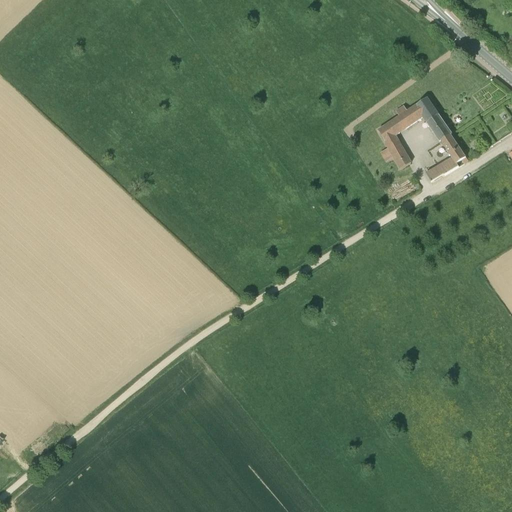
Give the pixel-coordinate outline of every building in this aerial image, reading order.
[(386,143),(389,149),(400,144),(396,137),(423,118),(433,132),(444,124),(427,99),(422,102),(417,105),(379,130),(386,142),(385,142),(386,143)] [(460,149),(450,136),(452,135),(444,124),(433,132),(440,143),(441,142),(450,156),(460,149)] [(401,170),(411,164),(407,157),(400,144),(389,149),(401,170)] [(445,176),(459,168),(457,164),(466,158),(460,149),(450,156),(452,159),(426,175),(432,184),(445,176)] [(51,434),(55,438),(68,429),(65,425),(51,434)]
